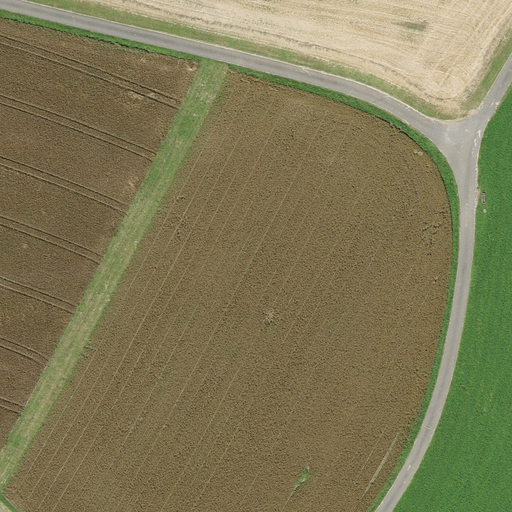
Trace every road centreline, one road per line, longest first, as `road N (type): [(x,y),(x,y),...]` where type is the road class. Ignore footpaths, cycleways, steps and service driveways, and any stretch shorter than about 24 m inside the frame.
road 1 (track): [(0,2),(381,100),(467,146)]
road 2 (track): [(389,511),(437,412),(453,355),(467,146),(511,74)]
